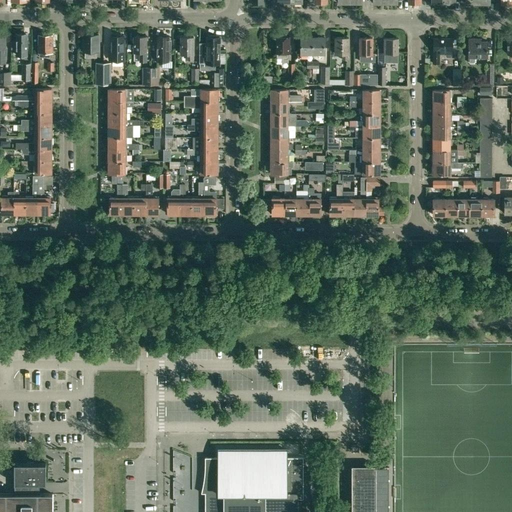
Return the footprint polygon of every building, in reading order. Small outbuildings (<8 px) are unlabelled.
[(12,49),(16,49),(17,50),(17,55),(27,55),(27,50),(27,34),(16,34),(16,40),(12,40),(12,49)] [(84,34),(83,51),(85,51),(85,57),(97,57),(97,51),(99,51),(99,35),(84,34)] [(40,35),(39,56),(50,56),(50,52),(51,52),(52,36),(40,35)] [(112,36),(111,52),(112,52),(113,57),(113,61),(124,61),(124,52),(124,36),(112,36)] [(146,60),(146,58),(146,52),(147,52),(147,36),(135,36),(134,60),(146,60)] [(172,52),(170,52),(170,36),(158,36),(158,61),(172,61),(172,52)] [(181,37),(181,54),(187,54),(187,60),(193,60),(193,54),(194,54),(194,37),(181,37)] [(220,64),(220,59),(220,53),(220,37),(207,37),(207,43),(200,43),(199,64),(220,64)] [(276,37),(276,53),(277,53),(277,58),(283,58),(283,63),(289,63),(289,53),(290,53),(290,45),(289,45),(289,37),(276,37)] [(312,53),(312,37),(301,37),(301,55),(308,55),(308,53),(312,53)] [(312,37),(312,53),(318,53),(318,55),(325,56),(325,37),(312,37)] [(336,37),(335,53),(343,53),(343,59),(348,59),(348,53),(349,53),(349,38),(336,37)] [(360,38),(360,54),(361,54),(361,61),(365,61),(365,54),(373,54),(373,38),(360,38)] [(398,63),(398,53),(398,38),(384,38),(384,42),(384,53),(384,63),(398,63)] [(452,56),(452,54),(453,54),(453,39),(433,39),(433,64),(439,64),(439,54),(445,54),(445,56),(446,57),(451,57),(452,56)] [(476,57),(478,57),(489,58),(489,41),(488,41),(488,42),(477,42),(477,39),(469,39),(469,41),(468,57),(469,58),(469,62),(471,63),(475,63),(476,62),(476,57)] [(21,63),(21,80),(30,80),(30,63),(21,63)] [(494,64),(488,64),(487,80),(481,80),(481,85),(494,86),(494,64)] [(151,66),(151,84),(160,84),(160,66),(151,66)] [(321,67),(321,84),(329,84),(329,68),(321,67)] [(461,86),(461,76),(461,70),(453,69),(453,86),(461,86)] [(11,72),(0,71),(0,83),(11,84),(11,72)] [(36,101),(52,101),(52,88),(34,88),(34,95),(36,95),(36,101)] [(314,101),(324,101),(325,88),(314,88),(314,101)] [(109,101),(126,101),(125,96),(127,96),(127,89),(109,89),(109,101)] [(185,101),(217,101),(217,89),(200,89),(200,96),(184,96),(184,101),(185,101)] [(272,89),(272,101),(288,101),(295,101),(302,101),(302,94),(289,94),(289,89),(272,89)] [(364,102),(379,102),(379,90),(362,90),(362,97),(364,97),(364,102)] [(433,90),(433,102),(449,102),(449,97),(451,97),(451,90),(433,90)] [(52,113),(52,101),(36,101),(20,101),(20,106),(34,106),(34,113),(52,113)] [(126,101),(109,101),(109,113),(127,113),(127,106),(134,106),(134,101),(133,101),(126,101)] [(200,113),(217,113),(217,101),(185,101),(184,101),(184,107),(190,107),(191,108),(192,108),(200,108),(200,113)] [(272,113),(290,114),(289,107),(288,107),(288,101),(272,101),(271,112),(272,113)] [(362,114),(379,114),(379,102),(364,102),(364,107),(362,107),(362,114)] [(449,102),(433,102),(433,114),(451,114),(451,107),(449,107),(449,102)] [(36,125),(52,125),(52,113),(34,113),(34,119),(21,119),(21,124),(36,125)] [(127,113),(109,113),(109,125),(133,125),(144,125),(144,122),(142,120),(139,120),(127,120),(127,113)] [(217,126),(217,113),(200,113),(200,120),(192,120),(191,125),(217,126)] [(290,114),(272,113),(272,127),(288,126),(288,125),(295,125),(295,120),(296,120),(296,114),(290,114)] [(364,126),(379,126),(379,114),(362,114),(362,120),(364,120),(364,126)] [(451,114),(433,114),(433,126),(449,126),(449,121),(451,121),(451,114)] [(34,137),(52,137),(52,125),(36,125),(21,124),(18,124),(18,131),(34,131),(34,137)] [(133,125),(109,125),(109,137),(127,137),(133,137),(133,130),(133,125)] [(200,130),(200,137),(217,137),(217,126),(191,125),(188,125),(188,130),(200,130)] [(272,127),(272,137),(290,138),(290,131),(288,131),(288,126),(272,127)] [(362,138),(379,138),(379,126),(364,126),(364,131),(362,131),(362,138)] [(449,126),(433,126),(433,138),(451,138),(451,131),(449,131),(449,126)] [(22,148),(52,148),(52,137),(34,137),(34,144),(17,143),(17,148),(22,148)] [(109,149),(125,149),(125,144),(127,144),(127,137),(109,137),(109,149)] [(193,149),(201,149),(217,149),(217,137),(200,137),(193,137),(193,149)] [(272,137),(272,150),(288,150),(288,144),(290,144),(290,138),(272,137)] [(364,150),(379,150),(379,138),(362,138),(362,144),(364,144),(364,150)] [(433,150),(449,150),(449,144),(451,145),(451,138),(433,138),(433,150)] [(34,161),(36,161),(52,161),(52,148),(22,148),(22,154),(34,154),(34,161)] [(109,161),(125,161),(127,161),(127,154),(125,154),(125,149),(109,149),(109,161)] [(201,161),(217,161),(217,149),(201,149),(201,154),(200,154),(200,161),(201,161)] [(288,150),(272,150),(272,162),(288,162),(290,162),(290,155),(288,155),(288,150)] [(364,162),(379,162),(379,150),(364,150),(364,155),(362,155),(362,162),(364,162)] [(433,150),(433,162),(457,162),(457,156),(457,155),(463,155),(463,150),(457,150),(449,150),(433,150)] [(52,161),(36,161),(36,166),(34,166),(34,173),(38,173),(52,173),(52,161)] [(109,161),(109,173),(123,173),(127,173),(127,167),(125,167),(125,161),(109,161)] [(217,161),(201,161),(201,166),(200,166),(200,173),(217,173),(217,161)] [(288,162),(272,162),(272,174),(285,174),(289,174),(290,167),(288,167),(288,162)] [(334,174),(334,162),(326,162),(326,174),(334,174)] [(379,162),(364,162),(364,167),(362,167),(362,174),(379,174),(379,162)] [(463,162),(457,162),(433,162),(433,174),(451,174),(451,168),(463,168),(463,162)] [(157,188),(164,188),(164,173),(155,173),(155,174),(146,174),(146,180),(157,180),(157,188)] [(26,213),(38,213),(38,175),(33,175),(33,196),(26,196),(26,213)] [(43,175),(38,175),(38,213),(50,213),(50,211),(54,211),(54,203),(50,203),(50,196),(44,196),(44,189),(43,189),(43,175)] [(110,213),(122,213),(122,175),(118,175),(118,184),(117,184),(117,196),(110,196),(110,213)] [(124,175),(122,175),(122,213),(134,213),(134,196),(128,196),(128,183),(123,183),(124,175)] [(204,190),(204,197),(204,214),(216,214),(216,191),(209,191),(209,184),(215,184),(215,177),(204,177),(204,184),(204,190)] [(380,177),(366,177),(366,190),(366,191),(371,191),(371,188),(374,188),(375,185),(380,185),(380,177)] [(14,213),(26,213),(26,196),(19,196),(19,190),(19,183),(14,183),(14,190),(14,192),(14,213)] [(147,183),(147,190),(147,197),(147,214),(150,214),(150,216),(158,216),(158,214),(159,214),(159,196),(152,196),(153,183),(152,183),(147,183)] [(180,213),(192,213),(192,196),(186,196),(186,190),(185,190),(185,184),(180,184),(180,189),(180,213)] [(199,196),(192,196),(192,213),(204,214),(204,197),(204,190),(204,184),(199,184),(199,190),(199,196)] [(342,199),(342,191),(342,184),(337,184),(337,197),(330,197),(330,215),(342,215),(342,199)] [(180,213),(180,189),(173,189),(171,191),(171,196),(168,196),(167,213),(180,213)] [(309,191),(309,199),(309,214),(313,214),(313,217),(320,217),(320,214),(321,214),(321,194),(314,194),(314,191),(309,191)] [(2,213),(14,213),(14,192),(8,192),(8,196),(2,196),(2,213)] [(297,197),(297,214),(309,214),(309,199),(308,199),(308,195),(303,195),(303,197),(297,197)] [(141,196),(134,196),(134,213),(147,214),(147,197),(141,197),(141,196)] [(273,214),(284,214),(284,199),(280,199),(280,197),(273,197),(273,214)] [(284,214),(297,214),(297,197),(290,197),(290,199),(284,199),(284,214)] [(342,215),(354,214),(354,197),(347,197),(347,199),(342,199),(342,215)] [(354,214),(366,214),(366,199),(361,199),(361,197),(354,197),(354,214)] [(366,199),(366,214),(378,214),(383,214),(383,207),(378,207),(378,197),(371,197),(371,199),(366,199)] [(445,215),(445,199),(433,199),(433,215),(445,215)] [(445,215),(457,215),(457,199),(445,199),(445,215)] [(470,199),(457,199),(457,215),(470,215),(470,199)] [(470,215),(482,215),(482,199),(470,199),(470,215)] [(494,199),(482,199),(482,215),(494,215),(494,199)] [(379,445),(369,445),(369,455),(379,455),(379,445)] [(202,489),(201,493),(202,493),(205,493),(205,511),(297,511),(298,499),(303,499),(303,457),(286,457),(286,449),(219,449),(219,457),(205,457),(205,464),(205,468),(205,472),(204,476),(204,480),(203,485),(202,489)] [(46,483),(46,462),(15,463),(15,494),(0,493),(0,511),(52,511),(53,494),(40,494),(40,483),(46,483)] [(375,511),(376,467),(376,465),(352,466),(351,511),(375,511)]
